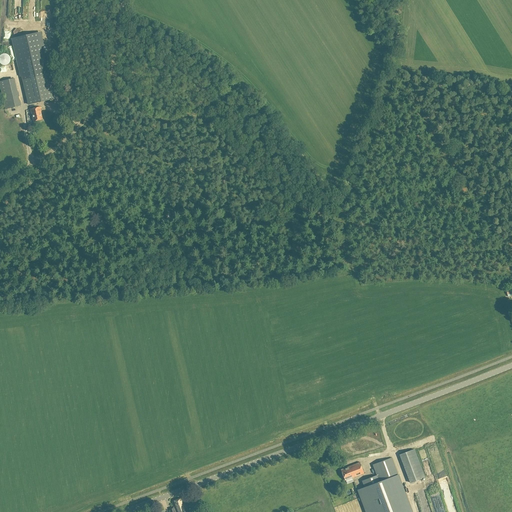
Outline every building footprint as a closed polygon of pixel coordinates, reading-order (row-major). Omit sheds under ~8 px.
[(53,99),(48,78),(49,78),(40,37),(15,42),(24,84),(29,105),(53,99)] [(10,62),(10,60),(10,58),(9,56),(7,55),(5,54),(3,54),(2,55),(0,56),(0,55),(0,63),(2,64),(3,65),(5,65),(7,64),(9,63),(10,62)] [(12,79),(0,81),(0,86),(5,109),(18,107),(12,79)] [(40,107),(30,109),(31,114),(33,122),(42,120),(41,112),(40,107)] [(400,454),(410,483),(424,477),(414,449),(400,454)] [(365,487),(358,490),(366,511),(411,511),(406,497),(404,497),(401,488),(402,487),(391,458),(373,465),(377,475),(362,481),(365,487)] [(348,467),(341,470),(345,480),(352,477),(353,478),(364,473),(360,462),(348,466),(348,467)] [(444,490),(450,511),(457,510),(451,488),(444,490)] [(171,502),(173,507),(169,508),(170,511),(188,511),(182,497),(174,500),(174,501),(171,502)]
